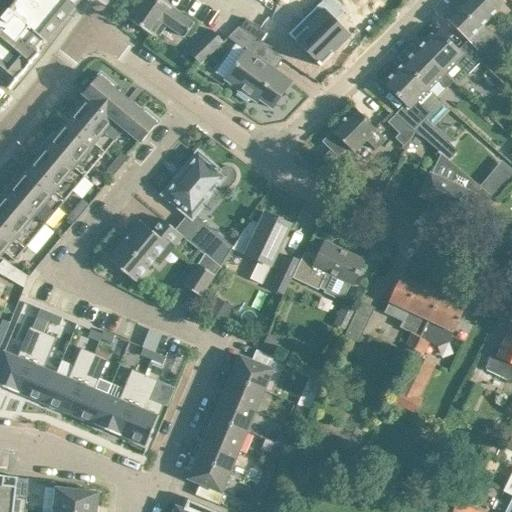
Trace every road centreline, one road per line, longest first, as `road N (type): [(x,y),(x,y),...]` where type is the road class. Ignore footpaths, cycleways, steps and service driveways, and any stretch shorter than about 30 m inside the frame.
road 1 (residential): [(154,480),(207,351),(200,336),(68,266),(197,106)]
road 2 (unclassified): [(511,279),(347,203),(269,157)]
road 3 (residential): [(269,157),(437,0)]
road 4 (residential): [(154,480),(50,446),(0,439)]
road 5 (unclassified): [(5,134),(88,26)]
road 6 (unclassified): [(197,106),(88,26)]
